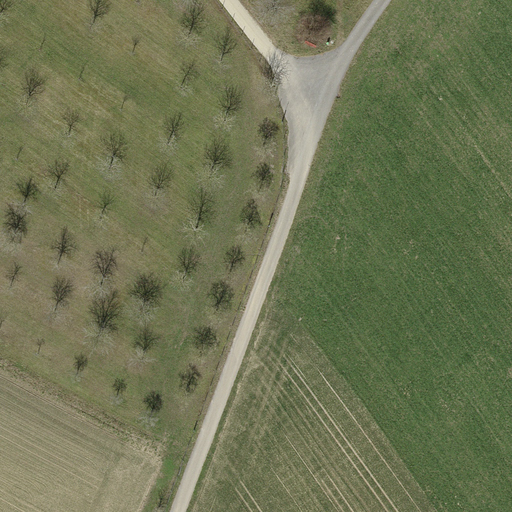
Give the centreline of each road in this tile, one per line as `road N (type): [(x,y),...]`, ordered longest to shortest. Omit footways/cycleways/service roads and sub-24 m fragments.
road 1 (residential): [(384,0),(316,104),(296,193),(178,511)]
road 2 (track): [(228,0),(316,104)]
